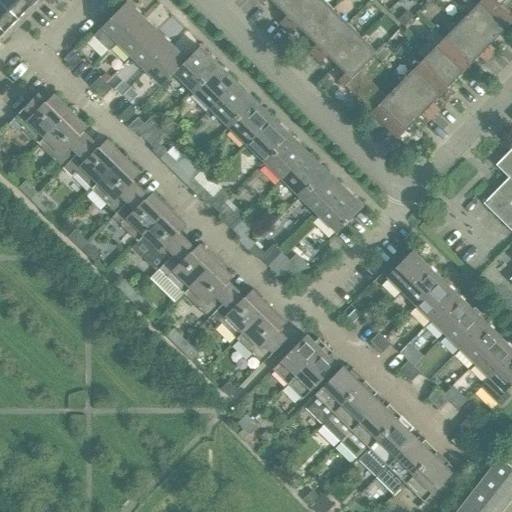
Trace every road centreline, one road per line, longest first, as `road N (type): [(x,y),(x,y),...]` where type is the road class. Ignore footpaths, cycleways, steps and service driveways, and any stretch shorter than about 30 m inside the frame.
road 1 (residential): [(41,49),(299,306)]
road 2 (residential): [(205,0),(389,184)]
road 3 (residential): [(461,453),(299,306)]
road 4 (residential): [(389,184),(412,177),(511,78)]
road 5 (residential): [(299,306),(393,211),(389,184)]
